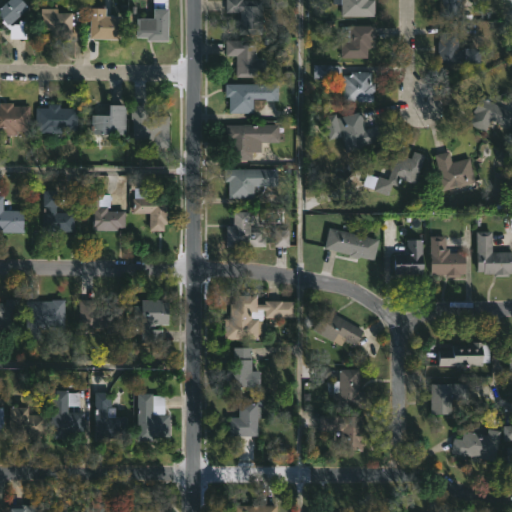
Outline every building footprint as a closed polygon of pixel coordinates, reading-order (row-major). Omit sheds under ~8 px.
[(18,18),(9,26),(0,15),(0,7),(8,0),(23,0),(30,7),(18,18)] [(167,0),(167,42),(151,41),(151,37),(136,36),(136,18),(151,19),(151,0),(167,0)] [(263,0),(263,28),(258,28),(258,32),(236,32),(237,12),(226,12),(226,0),(263,0)] [(375,0),(375,15),(342,16),(342,0),(375,0)] [(457,16),(457,18),(440,16),(440,0),(463,0),(463,16),(457,16)] [(55,8),(55,12),(73,13),(72,39),(55,39),(55,32),(41,32),(41,8),(55,8)] [(120,17),(119,41),(88,39),(90,8),(105,9),(105,16),(120,17)] [(8,39),(24,39),(24,24),(8,23),(8,39)] [(368,58),(341,58),(341,26),(376,25),(376,40),(371,40),(371,48),(368,48),(368,58)] [(459,44),(459,49),(482,48),(482,63),(466,63),(466,59),(457,59),(457,63),(440,63),(438,41),(440,41),(440,31),(459,31),(459,44)] [(241,40),(241,45),(256,45),(256,59),(265,59),(265,77),(236,77),(236,56),(226,55),(226,40),(241,40)] [(331,64),(342,65),(342,76),(331,76),(331,78),(313,78),(314,64),(331,64)] [(372,72),(372,82),(376,82),(374,102),(343,101),(344,75),(351,75),(351,71),(372,72)] [(279,84),(279,101),(255,101),(255,113),(229,113),(229,97),(225,97),(225,84),(279,84)] [(511,112),(505,127),(493,120),(483,138),(462,126),(471,110),(474,112),(482,96),(511,112)] [(0,102),(13,103),(13,105),(30,106),(29,131),(17,131),(17,136),(0,135),(0,102)] [(59,104),(59,108),(78,108),(77,131),(73,131),(73,133),(39,133),(39,130),(35,130),(36,108),(48,108),(48,104),(59,104)] [(106,134),(91,134),(91,115),(110,115),(110,104),(127,105),(126,134),(106,134)] [(148,106),(148,116),(169,116),(169,142),(168,142),(168,147),(157,147),(157,142),(155,142),(155,140),(132,139),(133,106),(148,106)] [(366,128),(366,129),(378,126),(382,140),(346,151),(343,133),(341,133),(337,118),(361,111),(366,128)] [(248,160),(224,159),(225,124),(277,124),(277,141),(260,141),(260,152),(251,152),(251,160),(248,160)] [(425,153),(416,182),(399,177),(395,189),(391,187),(388,196),(373,191),(378,176),(387,179),(395,154),(405,157),(406,155),(410,157),(412,149),(425,153)] [(450,151),(452,162),(470,158),(476,182),(441,190),(438,176),(440,175),(435,154),(450,151)] [(278,169),(278,186),(255,186),(255,198),(228,198),(228,181),(225,181),(225,169),(278,169)] [(135,187),(135,188),(141,188),(141,185),(147,185),(147,198),(163,198),(163,201),(169,201),(169,207),(170,207),(170,224),(165,224),(165,231),(149,231),(150,213),(132,213),(134,188),(130,188),(130,182),(135,182),(135,187)] [(56,207),(56,212),(74,213),(74,232),(42,231),(43,191),(58,191),(58,207),(56,207)] [(100,194),(106,195),(106,211),(125,211),(125,228),(120,228),(120,230),(115,230),(115,231),(94,231),(94,229),(92,229),(92,221),(94,221),(94,218),(93,218),(93,209),(88,209),(88,206),(83,206),(84,194),(100,194)] [(0,195),(3,195),(3,210),(25,211),(25,233),(1,232),(1,229),(0,229),(0,195)] [(250,225),(250,232),(262,233),(262,238),(266,238),(266,247),(226,246),(226,225),(234,225),(234,212),(250,212),(250,225)] [(288,246),(287,228),(273,229),(274,247),(288,246)] [(379,239),(375,260),(350,256),(350,254),(325,248),(330,228),(379,239)] [(493,234),(492,252),(511,252),(511,274),(510,274),(510,277),(496,277),(496,274),(485,274),(485,272),(477,272),(477,231),(493,231),(493,234)] [(446,237),(446,248),(450,248),(450,253),(465,253),(466,273),(461,274),(461,277),(446,277),(446,274),(432,274),(430,236),(446,237)] [(423,273),(395,273),(395,254),(408,254),(408,239),(423,239),(423,273)] [(255,295),(255,304),(264,304),(264,300),(281,300),(281,317),(265,317),(265,340),(223,339),(224,318),(229,318),(229,303),(233,304),(233,295),(255,295)] [(159,297),(159,300),(163,300),(163,325),(156,325),(156,329),(163,329),(163,340),(142,340),(142,325),(133,325),(133,306),(142,306),(142,297),(159,297)] [(16,298),(15,336),(0,335),(0,301),(3,302),(3,298),(16,298)] [(39,338),(25,338),(26,300),(64,299),(64,328),(39,328),(39,338)] [(96,300),(96,307),(123,307),(123,334),(107,333),(107,329),(79,328),(79,299),(96,300)] [(364,331),(356,345),(345,339),(341,346),(313,330),(320,319),(318,318),(324,308),(364,331)] [(471,366),(438,366),(438,350),(453,350),(453,345),(469,345),(469,342),(483,342),(483,364),(471,364),(471,366)] [(260,397),(225,396),(226,360),(233,360),(234,348),(251,348),(251,370),(260,370),(260,397)] [(361,381),(361,391),(367,391),(366,408),(333,408),(334,381),(340,381),(340,369),(361,369),(361,381)] [(451,415),(429,415),(429,383),(470,382),(470,399),(451,399),(451,415)] [(69,391),(69,393),(81,393),(80,406),(69,406),(69,413),(85,413),(85,429),(75,429),(75,434),(63,433),(63,429),(52,429),(53,391),(69,391)] [(107,391),(107,412),(124,412),(125,438),(93,439),(91,392),(107,391)] [(153,394),(153,395),(165,396),(165,405),(169,405),(169,415),(153,415),(153,420),(159,420),(159,428),(153,428),(153,441),(137,441),(137,394),(153,394)] [(263,399),(263,407),(259,407),(257,453),(237,452),(237,443),(234,443),(234,436),(230,436),(230,418),(239,418),(240,403),(257,404),(257,398),(263,399)] [(29,409),(29,415),(47,415),(47,435),(36,435),(36,440),(22,439),(22,435),(9,434),(10,407),(29,409)] [(362,430),(362,449),(341,449),(341,431),(321,431),(321,416),(362,416),(362,430)] [(511,440),(511,426),(501,426),(502,441),(511,440)] [(501,431),(494,461),(479,458),(484,434),(486,435),(488,429),(501,431)] [(480,434),(476,457),(451,453),(454,438),(462,440),(464,431),(480,434)]
